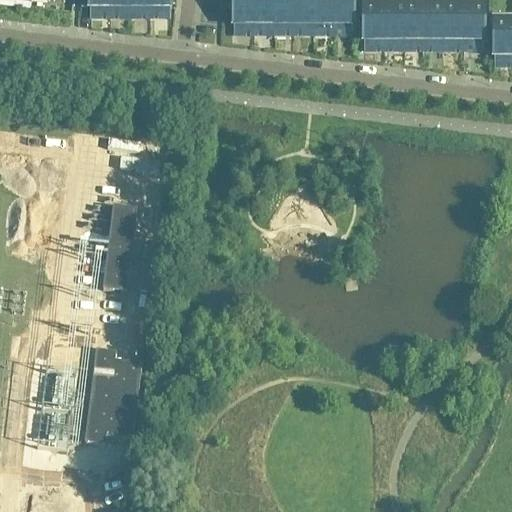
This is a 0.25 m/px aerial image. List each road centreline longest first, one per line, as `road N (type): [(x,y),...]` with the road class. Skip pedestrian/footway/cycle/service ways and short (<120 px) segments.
road 1 (residential): [(511,96),(179,58)]
road 2 (residential): [(179,58),(0,34)]
